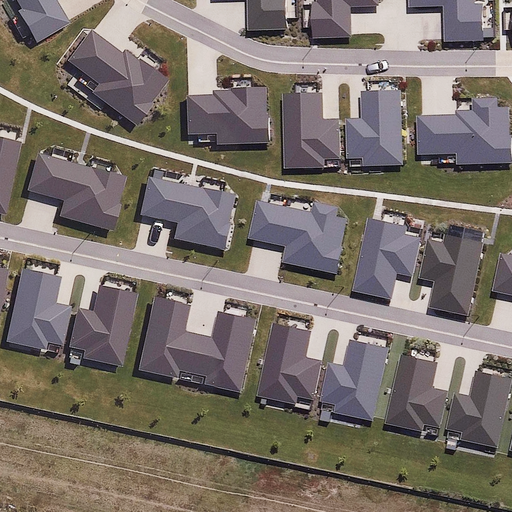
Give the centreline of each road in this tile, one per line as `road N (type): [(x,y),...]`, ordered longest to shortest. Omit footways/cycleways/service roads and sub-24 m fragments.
road 1 (residential): [(0,237),(511,347)]
road 2 (residential): [(142,0),(267,59),(511,64)]
